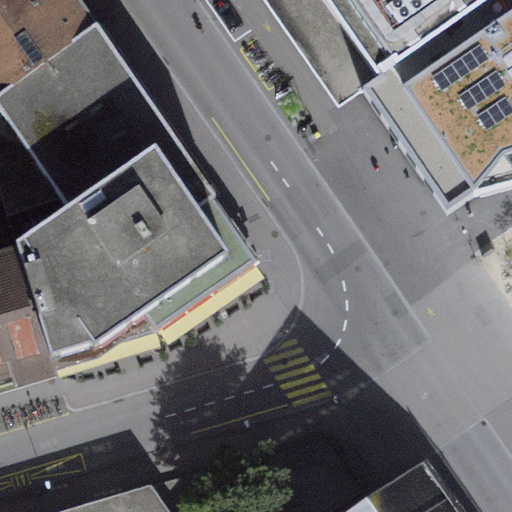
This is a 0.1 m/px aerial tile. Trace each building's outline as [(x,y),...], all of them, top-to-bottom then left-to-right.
[(0,0),(0,98),(95,29),(74,0),(0,0)] [(299,0),(363,91),(495,0),(299,0)] [(511,0),(495,0),(363,91),(439,205),(447,216),(475,196),(511,186),(511,0)] [(244,246),(95,29),(0,98),(0,194),(7,217),(59,201),(68,213),(16,248),(51,360),(92,349),(142,312),(156,328),(238,272),(252,261),(244,246)] [(7,217),(0,194),(0,375),(51,360),(16,248),(7,217)] [(462,511),(427,460),(352,511),(167,511),(149,486),(61,511),(462,511)]
